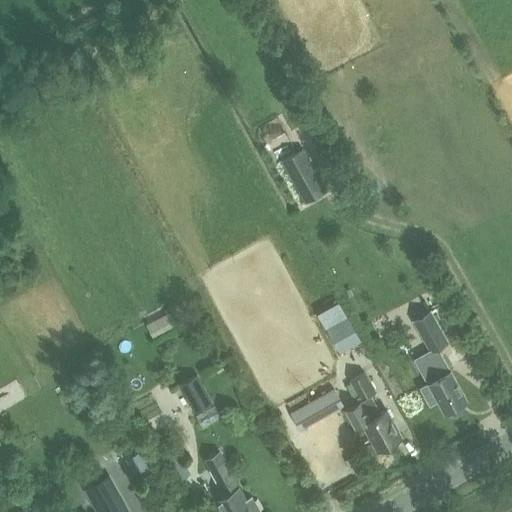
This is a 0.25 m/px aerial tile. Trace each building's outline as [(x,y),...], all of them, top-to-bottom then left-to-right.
[(305,202),(321,194),(328,190),(303,146),(281,159),(305,202)] [(429,353),(449,342),(430,309),(411,321),(429,353)] [(171,310),(146,323),(153,337),(178,323),(171,310)] [(349,318),(326,330),(340,353),(361,341),(349,318)] [(450,370),(449,370),(440,354),(424,363),(433,379),(420,386),(426,396),(431,400),(437,399),(445,414),(450,415),(456,411),(458,407),(457,405),(467,399),(450,370)] [(350,378),(351,380),(360,397),(374,390),(364,371),(350,378)] [(181,384),(195,411),(212,401),(197,375),(181,384)] [(333,386),(290,411),(300,429),(344,404),(333,386)] [(380,413),(371,396),(362,401),(345,410),(355,428),(364,423),(377,449),(399,437),(385,410),(380,413)] [(158,426),(163,437),(155,442),(167,464),(184,456),(173,435),(179,433),(174,421),(158,426)] [(437,458),(448,444),(436,435),(425,449),(437,458)] [(246,497),(225,459),(221,450),(205,458),(210,467),(225,494),(215,500),(222,511),(260,511),(251,495),(246,497)] [(92,511),(102,511),(121,502),(107,475),(81,490),(92,511)]
